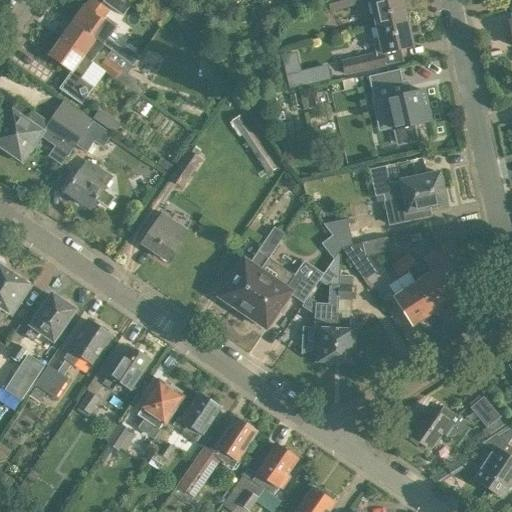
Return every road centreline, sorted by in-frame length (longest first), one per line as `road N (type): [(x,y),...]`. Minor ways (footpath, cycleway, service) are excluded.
road 1 (residential): [(337,443),(0,210)]
road 2 (residential): [(511,281),(448,0)]
road 3 (residential): [(337,443),(354,419),(511,318)]
road 4 (residential): [(440,511),(337,443)]
